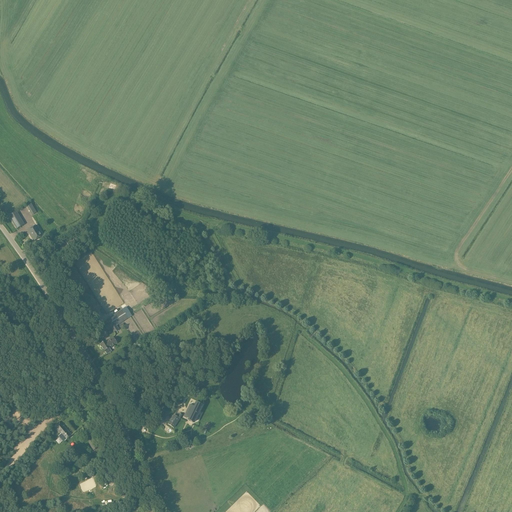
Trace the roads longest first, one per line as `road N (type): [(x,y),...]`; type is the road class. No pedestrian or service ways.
road 1 (unclassified): [(150,511),(110,396),(0,224)]
road 2 (track): [(511,300),(207,220)]
road 3 (track): [(207,220),(107,181),(89,218),(52,239)]
